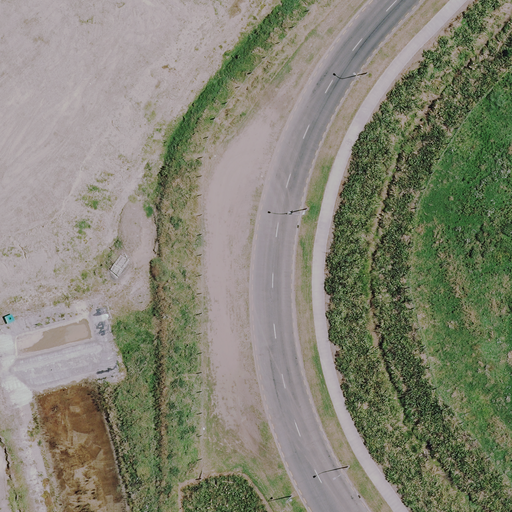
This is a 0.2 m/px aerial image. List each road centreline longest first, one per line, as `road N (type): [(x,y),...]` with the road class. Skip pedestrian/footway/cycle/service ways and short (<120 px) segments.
road 1 (unclassified): [(332,511),(285,422),(267,347),(265,259),(281,173)]
road 2 (unclassified): [(387,0),(303,117),(281,173)]
